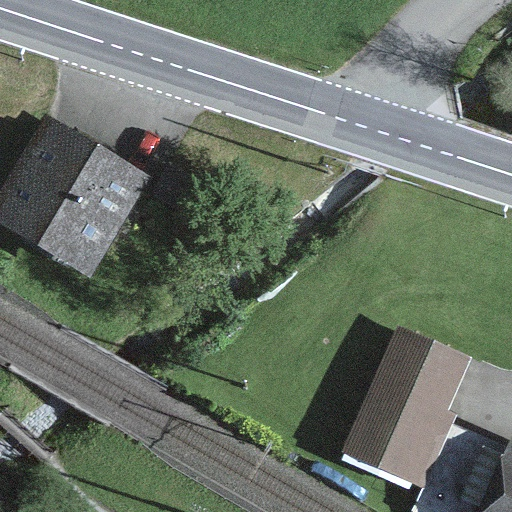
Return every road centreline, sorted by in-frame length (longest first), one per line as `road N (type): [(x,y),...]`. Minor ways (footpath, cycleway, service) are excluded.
road 1 (primary): [(511,175),(0,6)]
road 2 (track): [(371,128),(415,49),(461,0)]
